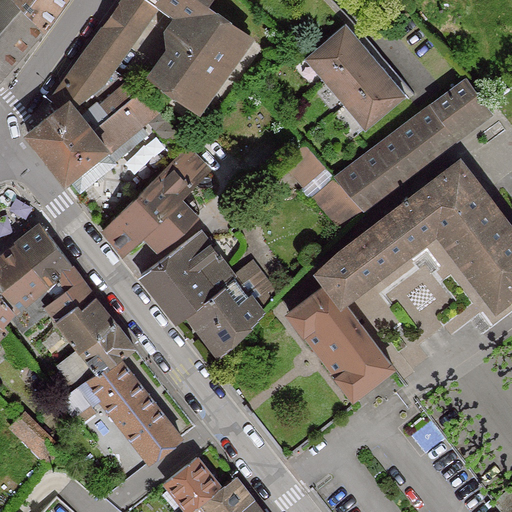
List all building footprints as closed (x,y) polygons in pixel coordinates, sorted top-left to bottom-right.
[(0,0),(0,72),(15,56),(32,38),(42,26),(18,0),(0,0)] [(18,0),(42,26),(50,18),(59,6),(63,0),(18,0)] [(122,0),(120,4),(146,22),(161,1),(179,15),(169,29),(172,42),(172,44),(152,70),(196,103),(198,102),(215,79),(217,80),(249,37),(248,35),(205,5),(204,3),(206,0),(122,0)] [(105,24),(132,42),(146,22),(120,4),(105,24)] [(355,17),(349,22),(408,93),(413,88),(355,17)] [(408,93),(349,22),(309,55),(367,126),(408,93)] [(114,67),(132,42),(105,24),(67,76),(52,97),(58,103),(67,96),(68,96),(75,104),(90,92),(92,95),(123,73),(114,67)] [(338,175),(361,201),(489,106),(488,104),(468,79),(338,175)] [(159,112),(131,84),(92,115),(86,118),(108,147),(112,152),(114,150),(119,157),(148,135),(141,127),(159,112)] [(86,118),(75,104),(68,96),(67,96),(58,103),(29,133),(70,178),(82,193),(116,166),(104,151),(108,147),(86,118)] [(361,201),(366,208),(494,112),(489,106),(361,201)] [(317,188),(335,172),(304,139),(285,156),(306,179),(308,178),(317,188)] [(206,167),(186,146),(178,154),(198,176),(206,167)] [(142,192),(105,229),(124,252),(147,231),(161,245),(174,237),(193,219),(176,200),(176,193),(183,192),(198,176),(178,154),(142,192)] [(511,225),(461,158),(317,268),(327,282),(289,311),(305,332),(306,332),(339,373),(337,375),(353,395),(393,364),(344,299),(437,228),(497,306),(511,296),(511,297),(511,225)] [(198,176),(200,178),(182,194),(199,214),(200,213),(187,197),(210,172),(206,167),(198,176)] [(338,175),(335,172),(317,188),(350,223),(366,208),(361,201),(338,175)] [(198,176),(183,192),(176,193),(176,200),(193,219),(199,214),(182,194),(200,178),(198,176)] [(0,320),(6,314),(19,330),(45,312),(46,304),(57,320),(93,292),(60,248),(42,224),(0,255),(0,320)] [(178,319),(188,308),(228,266),(228,265),(199,233),(143,274),(178,319)] [(228,266),(188,308),(222,353),(280,295),(253,262),(237,276),(228,266)] [(93,292),(57,320),(59,322),(81,350),(116,322),(93,292)] [(0,336),(27,370),(19,377),(32,394),(37,390),(51,408),(58,402),(52,395),(56,391),(5,326),(0,321),(0,336)] [(134,344),(116,322),(81,350),(98,372),(118,356),(134,344)] [(98,372),(81,350),(59,366),(64,371),(54,380),(67,396),(80,386),(88,379),(98,372)] [(98,372),(88,379),(152,461),(181,438),(118,356),(98,372)] [(62,399),(74,414),(89,402),(91,401),(80,386),(67,396),(62,399)] [(89,402),(74,414),(81,423),(95,411),(89,402)] [(58,451),(21,414),(11,424),(49,462),(58,451)] [(221,487),(198,457),(169,480),(192,510),(221,487)] [(188,511),(234,511),(253,498),(236,476),(221,487),(192,510),(188,511)] [(511,511),(511,489),(498,500),(507,511),(511,511)] [(264,511),(253,498),(234,511),(264,511)]
